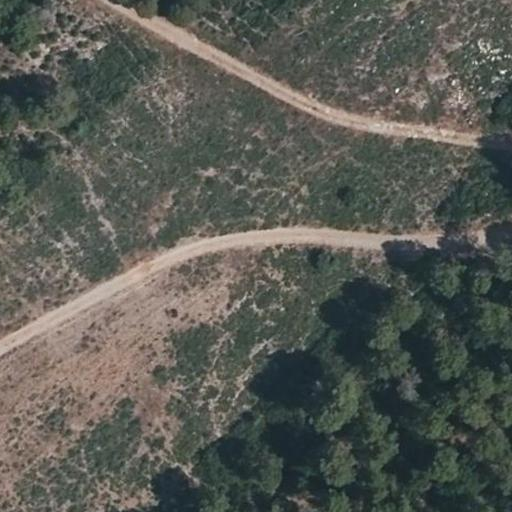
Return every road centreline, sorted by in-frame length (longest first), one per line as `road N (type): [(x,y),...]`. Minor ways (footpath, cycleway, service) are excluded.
road 1 (track): [(0,350),(194,256),(287,238),(429,251),(511,241)]
road 2 (track): [(104,0),(314,121),(511,149)]
